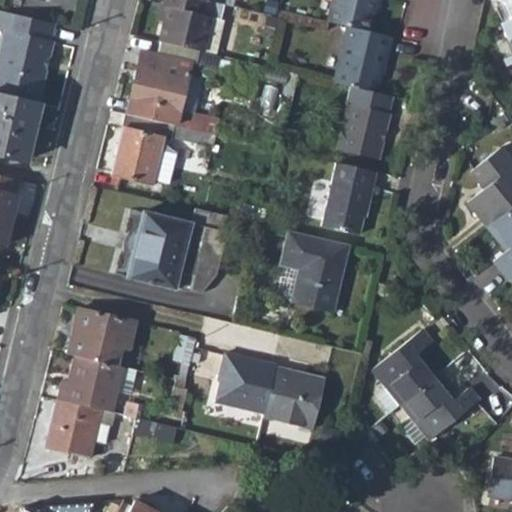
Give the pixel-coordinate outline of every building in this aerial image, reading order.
[(165,7),(158,40),(201,51),(210,17),(217,19),(222,4),(205,0),(162,0),(161,6),(165,7)] [(331,0),(326,21),(345,26),(368,32),(374,0),(331,0)] [(511,0),(501,0),(503,0),(508,5),(510,14),(507,18),(501,22),(511,47),(511,0)] [(0,28),(3,29),(0,41),(0,92),(34,101),(43,67),(37,66),(40,55),(45,56),(49,39),(45,39),(49,22),(0,10),(0,28)] [(201,51),(214,54),(222,20),(217,19),(210,17),(201,51)] [(345,26),(331,81),(351,86),(374,92),(384,51),(387,51),(391,38),(368,32),(345,26)] [(140,49),(124,113),(213,133),(217,120),(178,109),(189,61),(140,49)] [(37,66),(43,67),(45,56),(40,55),(37,66)] [(348,105),(336,151),(378,161),(388,116),(387,115),(392,96),(374,92),(351,86),(347,105),(348,105)] [(0,155),(23,161),(37,102),(34,101),(0,92),(0,155)] [(210,146),(213,133),(124,113),(109,176),(149,184),(151,180),(165,184),(173,152),(161,139),(163,135),(210,146)] [(467,199),(487,225),(511,204),(511,165),(498,148),(469,170),(483,186),(467,199)] [(369,203),(376,172),(336,162),(320,225),(357,234),(365,202),(369,203)] [(13,192),(16,180),(0,176),(0,244),(4,246),(16,194),(13,192)] [(511,204),(487,225),(505,247),(492,259),(509,280),(511,277),(511,204)] [(214,273),(229,217),(193,208),(189,223),(140,211),(124,276),(198,293),(214,273)] [(303,234),(285,230),(277,265),(295,269),(299,270),(298,278),(293,277),(287,302),(330,313),(346,245),(303,234)] [(126,346),(133,320),(77,306),(67,349),(73,350),(72,352),(122,364),(122,362),(115,360),(119,345),(126,346)] [(399,403),(431,377),(414,355),(430,341),(419,327),(372,366),(377,372),(379,371),(388,382),(374,395),(387,412),(399,403)] [(187,362),(193,336),(177,332),(171,358),(187,362)] [(272,364),(222,350),(215,377),(217,378),(211,399),(260,412),(272,365),(272,364)] [(110,411),(122,364),(72,352),(66,379),(60,378),(55,398),(100,409),(110,411)] [(321,378),(272,365),(260,412),(259,416),(308,429),(321,378)] [(450,400),(431,377),(399,403),(414,420),(416,418),(424,429),(422,433),(426,438),(476,399),(466,387),(450,400)] [(165,407),(177,411),(183,388),(180,387),(171,385),(165,407)] [(88,457),(92,441),(97,422),(100,409),(55,398),(43,447),(88,457)] [(172,443),(173,426),(134,417),(131,433),(172,443)] [(92,441),(105,444),(110,424),(97,422),(92,441)] [(485,493),(511,497),(511,459),(492,456),(485,493)] [(158,511),(132,498),(123,511),(158,511)]
